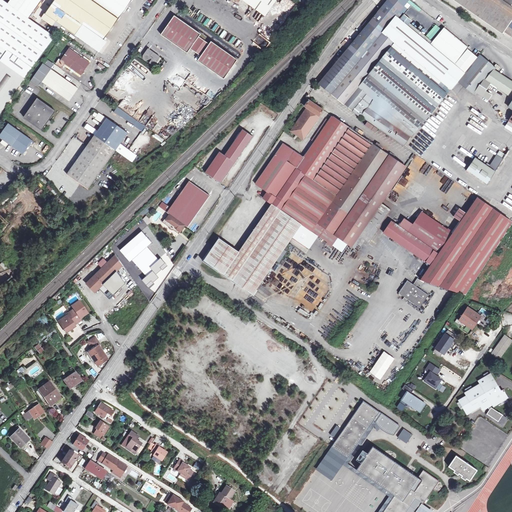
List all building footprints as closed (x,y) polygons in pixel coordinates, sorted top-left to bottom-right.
[(8,0),(4,6),(25,20),(39,0),(8,0)] [(48,29),(53,33),(58,27),(95,54),(102,44),(100,42),(129,1),(128,0),(53,0),(42,16),(52,23),(49,28),(48,29)] [(236,0),(260,17),(272,2),(269,0),(236,0)] [(401,9),(390,0),(388,0),(347,50),(316,85),(358,118),(360,116),(402,146),(409,137),(410,139),(456,83),(463,74),(453,66),(467,49),(442,29),(428,46),(406,28),(394,18),(398,14),(401,9)] [(390,0),(401,9),(408,0),(390,0)] [(511,0),(451,0),(451,1),(502,36),(504,34),(511,39),(511,0)] [(0,34),(20,48),(35,27),(25,20),(4,6),(0,2),(0,34)] [(394,18),(406,28),(410,23),(398,14),(394,18)] [(52,23),(42,16),(39,20),(49,28),(52,23)] [(188,51),(197,39),(200,35),(174,17),(159,37),(186,55),(188,51)] [(0,56),(0,109),(0,110),(51,39),(49,38),(53,33),(48,29),(44,34),(35,27),(20,48),(0,34),(0,48),(4,52),(0,56)] [(208,46),(197,39),(188,51),(199,59),(196,63),(222,81),(236,62),(210,43),(208,46)] [(86,66),(66,51),(57,63),(77,78),(86,66)] [(142,60),(145,61),(146,61),(148,60),(150,61),(147,65),(151,68),(158,59),(146,51),(142,57),(142,60)] [(463,74),(456,83),(472,96),(474,93),(486,102),(490,97),(484,93),(490,86),(506,97),(511,87),(511,83),(492,71),(494,69),(477,56),(477,57),(463,74)] [(45,63),(52,68),(55,65),(47,59),(45,63)] [(40,65),(31,78),(66,102),(71,95),(66,91),(70,86),(40,65)] [(75,90),(70,86),(66,91),(71,95),(75,90)] [(52,113),(35,100),(21,119),(39,132),(43,126),(45,128),(49,123),(46,121),(52,113)] [(305,110),(290,132),(302,140),(321,111),(307,102),(306,103),(303,101),(299,106),(305,110)] [(98,113),(94,119),(102,124),(106,119),(98,113)] [(337,238),(351,247),(361,233),(384,201),(406,169),(348,129),(331,118),(327,123),(325,122),(314,137),(316,139),(305,155),(283,141),(255,184),(268,192),(263,200),(271,205),(265,213),(238,253),(217,239),(201,263),(252,295),(275,261),(278,263),(286,252),(283,250),(291,239),(305,248),(315,234),(332,246),(337,238)] [(102,124),(86,147),(108,163),(129,134),(106,119),(102,124)] [(31,142),(6,124),(0,132),(0,139),(21,155),(31,142)] [(376,130),(373,127),(372,128),(367,124),(365,127),(374,133),(376,130)] [(218,152),(204,173),(220,184),(252,137),(241,130),(224,156),(218,152)] [(162,143),(165,139),(156,133),(154,137),(162,143)] [(108,163),(86,147),(66,175),(88,190),(108,163)] [(495,156),(487,169),(473,160),(465,172),(485,186),(502,160),(495,156)] [(169,216),(166,221),(168,223),(166,226),(175,232),(176,230),(180,233),(184,226),(187,228),(209,197),(188,182),(166,213),(169,216)] [(403,221),(397,228),(437,256),(429,267),(419,281),(465,296),(511,224),(476,199),(451,235),(444,246),(440,242),(447,232),(420,214),(411,227),(403,221)] [(361,233),(371,240),(393,208),(384,201),(361,233)] [(390,223),(382,234),(429,267),(437,256),(397,228),(390,223)] [(141,232),(119,251),(129,262),(131,261),(146,277),(141,281),(148,288),(158,278),(156,275),(166,266),(160,259),(158,260),(147,247),(151,243),(141,232)] [(451,235),(447,232),(440,242),(444,246),(451,235)] [(319,249),(327,256),(330,252),(322,246),(319,249)] [(300,261),(303,256),(297,253),(294,258),(300,261)] [(115,256),(86,284),(93,291),(97,287),(98,289),(107,298),(109,296),(110,298),(125,284),(116,272),(122,266),(115,256)] [(406,282),(397,294),(404,299),(407,301),(419,309),(428,297),(415,288),(412,286),(406,282)] [(73,310),(69,313),(77,324),(81,321),(79,319),(83,317),(82,316),(86,313),(78,302),(71,307),(73,310)] [(467,307),(459,319),(471,327),(479,315),(467,307)] [(73,326),(77,324),(69,313),(66,315),(66,316),(58,322),(63,330),(65,329),(67,332),(71,330),(70,328),(73,326)] [(447,329),(432,351),(439,356),(441,352),(443,353),(453,339),(452,338),(454,334),(447,329)] [(504,334),(490,353),(498,359),(511,340),(504,334)] [(382,336),(380,340),(389,345),(391,341),(382,336)] [(87,353),(96,367),(107,360),(97,346),(98,345),(93,338),(87,343),(92,350),(87,353)] [(39,353),(44,349),(38,343),(33,347),(39,353)] [(380,379),(394,358),(382,351),(368,372),(380,379)] [(429,371),(423,380),(434,387),(440,378),(435,374),(438,369),(429,363),(426,368),(429,371)] [(74,373),(62,382),(68,390),(80,381),(74,373)] [(462,407),(466,414),(480,406),(482,410),(487,407),(488,409),(485,413),(501,424),(503,421),(499,418),(501,415),(502,414),(490,407),(489,405),(492,404),(493,406),(499,402),(506,398),(507,397),(502,389),(500,390),(498,391),(495,386),(497,385),(490,373),(489,373),(484,376),(478,380),(479,383),(472,387),(465,391),(464,392),(465,395),(458,399),(458,400),(462,407)] [(40,395),(48,406),(58,398),(48,384),(36,392),(39,396),(40,395)] [(412,389),(408,386),(405,390),(406,391),(405,393),(403,395),(396,406),(401,409),(406,402),(410,404),(416,406),(415,408),(418,410),(424,402),(413,395),(411,395),(409,394),(410,393),(412,389)] [(343,426),(338,434),(330,445),(345,455),(372,416),(374,418),(373,420),(378,426),(384,430),(387,431),(391,432),(396,423),(361,400),(343,426)] [(100,403),(94,412),(102,418),(104,415),(106,413),(110,416),(113,411),(100,403)] [(33,419),(43,412),(38,404),(27,411),(33,419)] [(100,438),(102,434),(104,435),(108,428),(100,423),(95,429),(96,430),(93,434),(100,438)] [(334,431),(338,434),(343,426),(339,423),(334,431)] [(406,443),(412,434),(403,428),(397,437),(406,443)] [(28,440),(19,430),(10,438),(20,448),(28,440)] [(143,444),(138,441),(136,440),(138,436),(132,432),(129,435),(130,436),(133,438),(131,441),(128,439),(127,439),(123,446),(136,455),(143,444)] [(81,450),(87,441),(79,436),(73,445),(81,450)] [(42,444),(47,448),(50,444),(45,439),(42,444)] [(156,444),(151,451),(154,453),(153,455),(161,461),(166,452),(158,447),(159,446),(156,444)] [(412,479),(367,449),(365,451),(362,449),(357,456),(360,458),(351,471),(389,498),(379,511),(401,511),(410,500),(417,504),(432,482),(417,472),(412,479)] [(68,452),(67,454),(62,461),(70,467),(73,461),(76,457),(68,452)] [(102,453),(97,460),(113,470),(121,475),(126,466),(107,454),(106,456),(102,453)] [(76,457),(73,461),(84,468),(89,460),(78,454),(76,457)] [(456,456),(449,465),(469,479),(476,469),(456,456)] [(184,476),(183,477),(187,480),(192,472),(188,469),(189,468),(182,463),(182,462),(179,460),(173,469),(180,473),(184,476)] [(91,461),(86,469),(101,479),(106,471),(91,461)] [(45,488),(54,494),(62,483),(52,476),(54,474),(51,472),(47,479),(50,481),(45,488)] [(506,487),(511,484),(511,475),(503,479),(506,487)] [(142,488),(155,496),(158,490),(145,482),(142,488)] [(214,502),(222,508),(227,500),(229,501),(235,492),(226,485),(219,495),(218,495),(214,502)] [(172,495),(167,504),(179,511),(188,511),(191,508),(182,503),(183,502),(172,495)] [(69,496),(65,502),(68,504),(63,511),(64,511),(76,511),(80,506),(71,501),(73,498),(69,496)] [(95,501),(91,507),(94,509),(92,511),(104,511),(105,511),(97,505),(98,503),(95,501)] [(479,505),(480,507),(476,508),(478,511),(486,509),(483,503),(479,505)]
